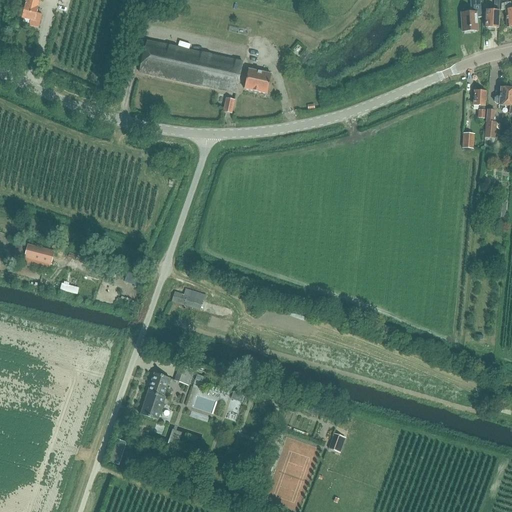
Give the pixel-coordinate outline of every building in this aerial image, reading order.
[(36,13),(39,0),(26,0),(22,18),(30,20),(29,25),(38,28),(41,15),(36,13)] [(469,13),(461,13),(462,33),(464,32),(464,34),(470,34),(470,32),(477,32),(476,18),(481,18),(480,2),(482,2),(481,0),(469,0),(470,13),(469,13)] [(486,10),(485,28),(498,29),(499,0),(494,0),(494,11),(486,10)] [(505,10),(507,28),(511,27),(511,8),(511,9),(510,3),(501,4),(501,11),(505,10)] [(145,41),(139,69),(138,73),(235,94),(242,62),(145,41)] [(271,75),(248,69),(244,90),(267,95),(271,75)] [(494,98),(494,102),(496,104),(499,104),(499,105),(510,106),(510,113),(511,113),(511,89),(510,89),(507,87),(504,87),(501,88),(500,88),(500,97),(497,97),(494,98)] [(473,91),(473,106),(478,106),(477,119),(484,119),(485,92),(473,91)] [(231,114),(234,101),(226,100),(223,112),(231,114)] [(487,110),(485,138),(495,139),(497,122),(493,122),(494,111),(487,110)] [(473,135),(463,135),(462,149),(472,150),(473,135)] [(496,201),(495,217),(505,218),(506,202),(496,201)] [(55,252),(27,245),(24,258),(51,265),(55,252)] [(200,310),(203,301),(175,292),(172,302),(200,310)] [(123,294),(121,298),(128,302),(130,297),(123,294)] [(190,370),(180,367),(175,381),(185,384),(190,370)] [(164,397),(170,379),(155,373),(148,392),(149,392),(141,415),(158,421),(166,398),(164,397)] [(234,392),(232,399),(243,402),(245,395),(234,392)] [(339,452),(344,438),(335,435),(329,449),(339,452)]
